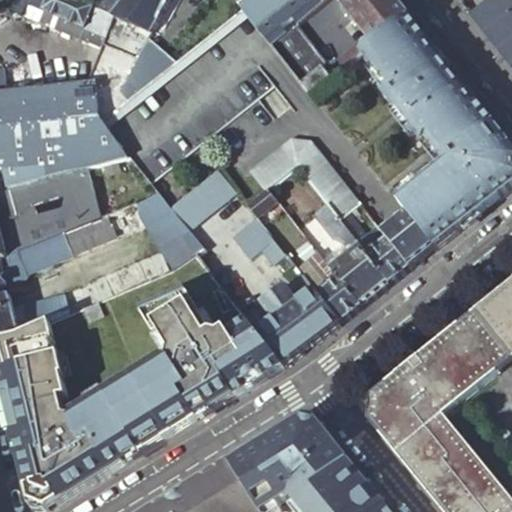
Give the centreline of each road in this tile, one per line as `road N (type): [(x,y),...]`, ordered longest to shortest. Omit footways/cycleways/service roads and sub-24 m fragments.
road 1 (residential): [(322,379),(107,511)]
road 2 (residential): [(511,224),(322,379)]
road 3 (unclassified): [(322,379),(429,511)]
road 4 (residential): [(511,108),(417,0)]
